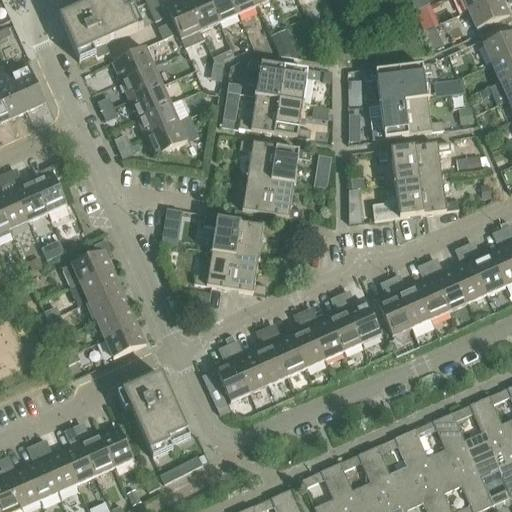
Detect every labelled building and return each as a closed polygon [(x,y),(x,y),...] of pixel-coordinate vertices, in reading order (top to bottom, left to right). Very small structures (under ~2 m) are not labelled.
[(95,58),(105,54),(106,58),(109,57),(105,47),(138,33),(129,13),(126,14),(119,0),(106,0),(59,21),(77,60),(92,53),(95,58)] [(143,0),(155,26),(165,21),(155,0),(143,0)] [(206,0),(190,0),(185,3),(200,35),(218,27),(206,0)] [(206,0),(218,27),(237,19),(228,0),(206,0)] [(251,0),(228,0),(237,19),(256,10),(251,0)] [(251,0),(256,10),(274,2),(272,0),(251,0)] [(412,0),(419,12),(431,6),(428,0),(412,0)] [(461,0),(468,15),(500,0),(461,0)] [(500,0),(468,15),(476,33),(509,19),(500,0)] [(200,35),(185,3),(166,11),(181,44),(200,35)] [(158,32),(163,44),(172,39),(167,28),(158,32)] [(511,34),(483,48),(491,67),(511,58),(511,34)] [(112,66),(121,86),(154,72),(145,51),(112,66)] [(511,58),(491,67),(500,86),(511,80),(511,58)] [(213,82),(222,84),(226,66),(216,64),(213,82)] [(254,100),(279,104),(284,70),(249,64),(248,73),(260,75),(256,100),(254,99),(254,100)] [(400,71),(405,105),(429,102),(429,101),(427,102),(423,76),(431,75),(431,67),(422,68),(400,71)] [(9,76),(27,115),(44,107),(44,108),(46,107),(28,68),(9,76)] [(284,70),(279,104),(304,108),(304,107),(303,107),(306,83),(319,85),(320,76),(284,70)] [(379,108),(379,109),(405,105),(400,71),(363,76),(365,85),(377,83),(380,108),(379,108)] [(154,72),(121,86),(129,104),(162,90),(154,72)] [(9,76),(0,80),(0,102),(9,123),(27,115),(9,76)] [(511,80),(500,86),(508,105),(511,103),(511,80)] [(171,109),(162,90),(129,104),(138,123),(171,109)] [(279,104),(254,100),(254,101),(256,101),(252,125),(240,123),(238,132),(273,138),(279,104)] [(0,102),(0,126),(9,123),(0,102)] [(429,102),(405,105),(410,139),(444,135),(443,126),(430,127),(427,103),(429,103),(429,102)] [(98,108),(102,117),(114,111),(110,103),(98,108)] [(304,108),(279,104),(273,138),(309,143),(311,134),(299,132),(302,108),(304,108)] [(405,105),(379,109),(380,109),(384,133),(371,135),(372,144),(410,139),(405,105)] [(138,123),(146,141),(179,127),(171,109),(138,123)] [(114,111),(102,117),(105,124),(117,119),(114,111)] [(349,143),(361,144),(364,116),(352,115),(349,143)] [(179,127),(146,141),(154,160),(187,146),(179,127)] [(115,145),(118,153),(130,148),(127,141),(115,145)] [(246,180),(270,184),(275,150),(240,145),(239,154),(251,156),(248,180),(246,180)] [(415,151),(419,185),(443,181),(441,181),(438,157),(451,155),(449,146),(415,151)] [(130,148),(118,153),(122,161),(134,156),(130,148)] [(275,150),(270,184),(296,188),(296,187),(294,187),(298,163),(309,165),(311,156),(275,150)] [(393,187),(393,188),(419,185),(415,151),(378,155),(379,164),(392,163),(395,187),(393,187)] [(316,168),(327,169),(329,157),(318,155),(316,168)] [(33,184),(47,217),(67,209),(55,183),(62,179),(57,168),(48,172),(51,176),(33,184)] [(7,177),(12,188),(20,185),(14,173),(7,177)] [(12,188),(7,177),(0,179),(0,182),(4,192),(12,188)] [(242,214),(266,218),(270,184),(246,180),(246,181),(247,181),(242,214)] [(419,185),(424,219),(458,214),(457,205),(445,207),(442,182),(443,182),(443,181),(419,185)] [(14,193),(28,226),(47,217),(33,184),(14,193)] [(270,184),(266,218),(301,224),(302,215),(290,213),(294,188),(296,189),(296,188),(270,184)] [(419,185),(393,188),(393,189),(395,188),(397,204),(385,205),(385,207),(372,209),(374,225),(424,219),(419,185)] [(0,198),(0,210),(10,234),(28,226),(14,193),(0,198)] [(0,238),(10,234),(0,210),(0,238)] [(170,214),(168,242),(181,243),(182,215),(170,214)] [(210,255),(210,256),(235,260),(241,226),(205,220),(203,229),(216,231),(212,256),(210,255)] [(241,226),(235,260),(260,264),(260,263),(258,263),(262,239),(274,241),(276,232),(241,226)] [(502,233),(507,244),(511,242),(511,235),(509,229),(502,233)] [(507,244),(502,233),(494,236),(499,248),(507,244)] [(312,237),(310,248),(323,250),(324,239),(312,237)] [(80,288),(113,274),(105,255),(109,253),(105,244),(94,249),(97,256),(62,272),(71,292),(80,288)] [(465,249),(470,261),(477,258),(472,246),(465,249)] [(470,261),(465,249),(457,253),(462,265),(470,261)] [(491,257),(505,290),(511,286),(511,256),(509,249),(491,257)] [(235,260),(210,256),(210,257),(212,257),(208,281),(195,279),(194,288),(229,294),(235,260)] [(472,265),(487,298),(505,290),(491,257),(472,265)] [(260,264),(235,260),(229,294),(265,299),(267,290),(254,289),(258,264),(260,265),(260,264)] [(428,266),(433,277),(440,274),(435,263),(428,266)] [(454,273),(468,306),(487,298),(472,265),(454,273)] [(433,277),(428,266),(419,269),(424,281),(433,277)] [(435,282),(450,315),(468,306),(454,273),(435,282)] [(113,274),(80,288),(88,306),(121,292),(113,274)] [(389,283),(395,294),(402,291),(397,279),(389,283)] [(435,282),(415,290),(430,323),(450,315),(435,282)] [(395,294),(389,283),(382,286),(387,298),(395,294)] [(415,290),(397,299),(412,332),(430,323),(415,290)] [(129,310),(121,292),(88,306),(97,325),(129,310)] [(340,298),(345,310),(353,307),(347,295),(340,298)] [(345,310),(340,298),(332,302),(337,314),(345,310)] [(412,332),(397,299),(378,307),(392,340),(412,332)] [(347,314),(362,347),(381,339),(366,306),(347,314)] [(138,329),(129,310),(97,325),(105,343),(138,329)] [(44,316),(48,324),(59,319),(56,311),(44,316)] [(302,315),(307,327),(315,323),(310,312),(302,315)] [(328,323),(342,356),(362,347),(347,314),(328,323)] [(307,327),(302,315),(295,318),(300,330),(307,327)] [(59,319),(48,324),(51,332),(63,326),(59,319)] [(309,331),(324,364),(342,356),(328,323),(309,331)] [(265,332),(270,343),(278,340),(273,328),(265,332)] [(138,329),(105,343),(113,362),(146,348),(138,329)] [(291,339),(306,372),(324,364),(309,331),(291,339)] [(270,343),(265,332),(257,335),(262,347),(270,343)] [(306,372),(291,339),(272,348),(287,381),(306,372)] [(228,348),(233,360),(241,357),(235,345),(228,348)] [(61,353),(64,361),(76,356),(72,348),(61,353)] [(233,360),(228,348),(220,352),(225,363),(233,360)] [(272,348),(254,356),(269,389),(287,381),(272,348)] [(76,356),(64,361),(68,369),(80,364),(76,356)] [(235,364),(250,397),(269,389),(254,356),(235,364)] [(250,397),(235,364),(216,373),(230,406),(250,397)] [(125,425),(126,428),(135,424),(150,456),(170,447),(169,444),(187,436),(162,378),(123,395),(130,411),(124,413),(129,423),(125,425)] [(501,428),(509,447),(511,445),(511,389),(507,392),(511,403),(511,422),(502,428),(501,428)] [(489,400),(493,408),(504,403),(501,395),(489,400)] [(463,445),(472,464),(509,447),(501,428),(502,428),(493,408),(489,400),(469,409),(482,436),(464,444),(463,445)] [(452,416),(456,425),(467,420),(463,412),(452,416)] [(445,453),(427,461),(426,461),(434,480),(472,464),(463,445),(464,444),(456,425),(452,416),(432,425),(445,453)] [(75,430),(80,442),(86,439),(81,427),(75,430)] [(415,433),(418,441),(430,436),(426,428),(415,433)] [(80,442),(75,430),(66,434),(71,446),(80,442)] [(100,438),(115,471),(133,463),(119,430),(100,438)] [(389,478),(397,497),(434,480),(426,461),(427,461),(418,441),(415,433),(395,442),(407,470),(390,478),(389,478)] [(82,446),(97,479),(115,471),(100,438),(82,446)] [(37,447),(43,459),(49,456),(44,444),(37,447)] [(377,450),(381,458),(392,453),(389,445),(377,450)] [(64,455),(78,487),(97,479),(82,446),(64,455)] [(43,459),(37,447),(29,451),(34,462),(43,459)] [(479,482),(481,481),(498,473),(510,501),(511,500),(511,454),(509,447),(472,464),(479,482)] [(390,478),(381,458),(377,450),(357,459),(370,486),(352,494),(351,495),(358,511),(363,511),(397,497),(389,478),(390,478)] [(45,463),(59,496),(78,487),(64,455),(45,463)] [(159,479),(164,489),(202,469),(197,460),(159,479)] [(0,463),(0,464),(5,475),(12,472),(7,461),(0,463)] [(340,466),(344,475),(355,470),(351,462),(340,466)] [(45,463),(26,471),(40,504),(59,496),(45,463)] [(442,498),(443,498),(461,490),(470,511),(485,511),(493,509),(489,500),(481,481),(479,482),(472,464),(434,480),(442,498)] [(352,494),(344,475),(340,466),(320,475),(332,503),(314,511),(358,511),(351,495),(352,494)] [(26,471),(7,480),(21,511),(22,511),(40,504),(26,471)] [(303,483),(306,492),(318,486),(314,478),(303,483)] [(0,482),(0,511),(21,511),(7,480),(0,482)] [(434,480),(397,497),(403,511),(410,511),(423,507),(425,511),(449,511),(443,498),(442,498),(434,480)] [(144,487),(149,496),(160,491),(155,481),(144,487)] [(298,511),(290,493),(270,502),(274,511),(298,511)] [(489,500),(493,509),(504,504),(501,495),(489,500)] [(403,511),(397,497),(363,511),(403,511)]
